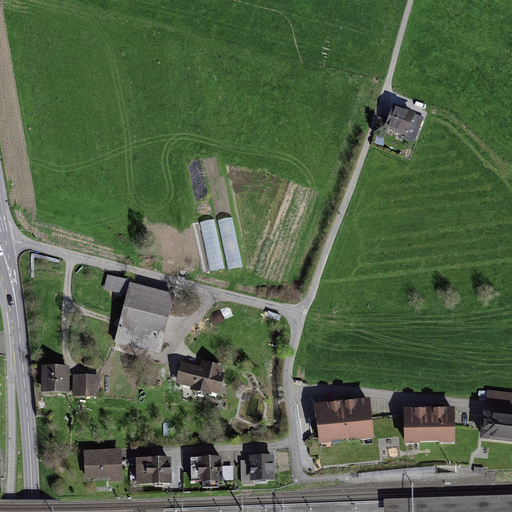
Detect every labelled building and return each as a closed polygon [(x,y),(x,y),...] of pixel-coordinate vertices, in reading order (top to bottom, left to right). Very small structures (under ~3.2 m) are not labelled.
[(415,111),(393,104),(386,126),(405,132),(403,138),(416,142),(424,116),(415,113),(415,111)] [(211,272),(225,269),(215,219),(200,222),(211,272)] [(117,284),(105,281),(101,296),(112,299),(117,284)] [(133,289),(117,284),(112,299),(129,303),(133,289)] [(178,301),(133,289),(129,303),(117,347),(162,360),(178,301)] [(207,370),(184,364),(178,388),(225,400),(231,376),(227,375),(229,370),(209,365),(207,370)] [(72,371),(47,371),(47,395),(72,395),(72,371)] [(99,381),(75,380),(74,399),(98,400),(99,381)] [(511,392),(487,390),(486,402),(511,404),(511,392)] [(370,396),(314,402),(319,442),(374,437),(370,396)] [(455,405),(404,406),(404,442),(455,441),(455,405)] [(511,411),(483,409),(480,437),(511,440),(511,411)] [(124,454),(90,455),(90,483),(124,483),(124,454)] [(228,461),(194,463),(196,486),(229,485),(228,477),(228,461)] [(279,462),(255,463),(256,465),(256,475),(256,485),(280,484),(279,462)] [(177,464),(142,464),(142,488),(177,488),(177,464)] [(256,465),(244,466),(245,475),(256,475),(256,465)] [(436,474),(436,468),(410,470),(359,475),(359,480),(410,475),(436,474)] [(427,511),(511,509),(511,494),(385,498),(385,511),(427,511)]
